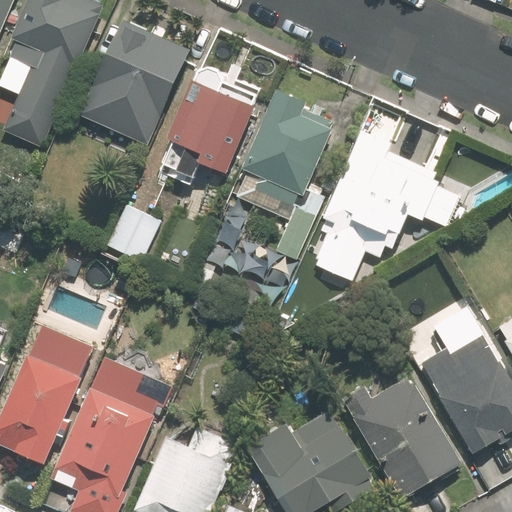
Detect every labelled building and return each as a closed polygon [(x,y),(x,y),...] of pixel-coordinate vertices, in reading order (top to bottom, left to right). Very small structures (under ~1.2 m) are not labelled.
[(0,0),(0,33),(13,0),(0,0)] [(2,132),(41,149),(103,9),(83,0),(29,0),(9,45),(16,48),(10,61),(29,70),(2,132)] [(186,53),(119,23),(78,117),(145,146),(186,53)] [(188,84),(163,145),(195,158),(192,165),(226,178),(253,111),(188,84)] [(305,103),(272,90),(240,171),(303,196),(332,124),(301,112),(305,103)] [(392,252),(406,217),(421,223),(437,183),(431,181),(435,171),(389,153),(393,144),(357,129),(320,221),(329,225),(312,266),(352,282),(363,253),(380,260),(384,249),(392,252)] [(309,214),(293,207),(297,198),(242,177),(233,199),(288,221),(275,252),(297,261),(309,229),(304,227),(309,214)] [(141,264),(160,225),(125,208),(106,247),(141,264)] [(511,361),(511,318),(494,330),(511,361)] [(446,348),(419,363),(471,456),(511,432),(511,387),(483,336),(450,354),(446,348)] [(79,382),(23,357),(0,410),(0,447),(42,466),(79,382)] [(145,378),(101,359),(47,481),(75,493),(66,511),(118,511),(127,494),(120,492),(159,404),(138,395),(145,378)] [(365,387),(341,401),(398,501),(461,465),(409,376),(371,398),(365,387)] [(349,504),(375,489),(339,429),(331,433),(326,425),(314,433),(308,424),(289,435),(283,426),(244,449),(281,511),(313,511),(343,494),(349,504)] [(207,511),(237,445),(195,426),(185,449),(163,439),(131,511),(207,511)]
